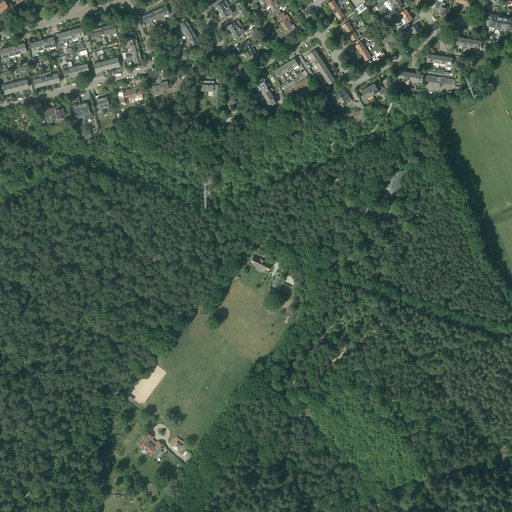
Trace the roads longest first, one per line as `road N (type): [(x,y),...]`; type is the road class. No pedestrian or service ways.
road 1 (track): [(295,243),(334,266),(511,471)]
road 2 (track): [(97,162),(98,417)]
road 3 (track): [(299,511),(511,452)]
road 4 (track): [(408,511),(285,393)]
road 5 (residential): [(152,67),(0,105)]
